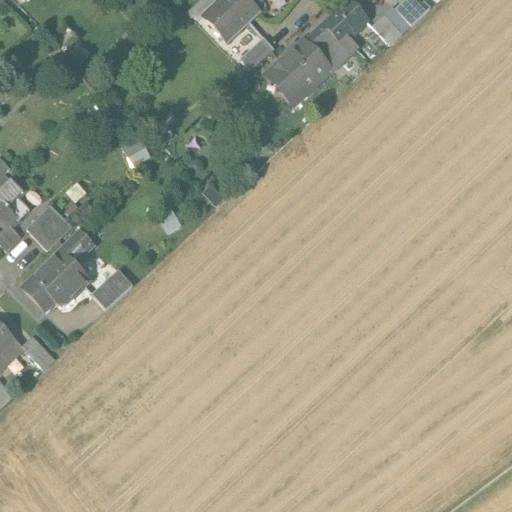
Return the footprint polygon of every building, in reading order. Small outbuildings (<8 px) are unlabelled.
[(222,0),(202,19),(226,46),(260,15),(255,10),(266,0),(222,0)] [(415,0),(408,0),(394,13),(411,31),(429,14),(430,13),(421,4),(420,5),(415,0)] [(346,4),(319,29),(323,33),(306,49),(330,75),(354,52),(346,44),(366,25),(346,4)] [(383,19),(370,31),(387,50),(400,38),(383,19)] [(263,44),(240,64),(249,75),(273,54),(263,44)] [(298,49),(271,73),(282,85),(274,91),(288,106),(307,88),(311,92),(330,75),(306,49),(298,49)] [(0,162),(0,182),(4,178),(10,173),(0,162)] [(22,196),(4,178),(0,182),(0,248),(4,253),(18,240),(11,232),(29,215),(16,202),(22,196)] [(52,210),(26,233),(46,255),(72,233),(52,210)] [(79,236),(21,290),(44,314),(53,306),(56,309),(65,306),(87,286),(69,267),(89,248),(79,236)] [(116,274),(90,299),(106,315),(132,291),(116,274)] [(0,329),(0,374),(22,354),(21,352),(0,329)] [(50,361),(33,342),(21,352),(22,354),(39,372),(50,361)] [(0,387),(0,412),(13,401),(0,387)]
